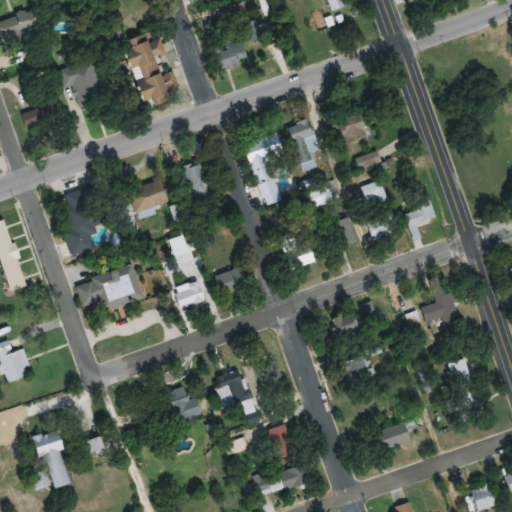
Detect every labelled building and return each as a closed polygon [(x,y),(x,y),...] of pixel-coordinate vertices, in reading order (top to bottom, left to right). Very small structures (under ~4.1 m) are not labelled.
[(350,3),(348,0),(326,0),(333,12),(350,3)] [(25,40),(22,31),(49,24),(44,7),(0,19),(0,27),(5,45),(25,40)] [(129,41),(131,61),(149,107),(156,107),(171,101),(170,89),(179,86),(174,73),(162,74),(158,62),(158,56),(166,53),(161,39),(150,43),(147,35),(129,41)] [(249,59),(238,37),(213,49),(224,71),(249,59)] [(107,97),(90,59),(65,70),(81,108),(107,97)] [(62,125),(58,105),(23,110),(27,131),(62,125)] [(367,139),(360,108),(325,116),(332,147),(343,145),(345,156),(358,153),(356,141),(367,139)] [(312,154),(320,151),(309,120),(286,127),(302,172),(317,167),(312,154)] [(264,207),(281,202),(269,162),(285,157),(278,134),(244,144),(264,207)] [(380,163),(379,154),(357,157),(358,166),(380,163)] [(181,168),(193,206),(213,199),(201,162),(181,168)] [(171,203),(163,180),(128,191),(136,214),(171,203)] [(300,185),(302,191),(315,185),(312,180),(300,185)] [(368,207),(387,202),(383,184),(363,189),(368,207)] [(334,203),(329,187),(307,193),(311,209),(334,203)] [(58,197),(75,257),(94,251),(90,235),(97,233),(95,226),(102,224),(92,188),(58,197)] [(402,217),(414,242),(422,238),(417,228),(438,218),(430,203),(402,217)] [(366,224),(375,243),(399,232),(389,212),(366,224)] [(333,225),(344,248),(359,241),(348,218),(333,225)] [(0,258),(9,292),(26,287),(8,220),(0,222),(0,258)] [(190,253),(184,235),(165,241),(172,259),(190,253)] [(286,254),(290,269),(316,263),(312,248),(286,254)] [(75,284),(85,317),(144,298),(133,265),(75,284)] [(215,276),(221,295),(248,286),(241,267),(215,276)] [(447,276),(430,280),(435,304),(422,307),(426,322),(442,318),(448,342),(462,339),(447,276)] [(179,310),(205,303),(199,281),(173,288),(179,310)] [(331,319),(337,339),(359,333),(354,313),(331,319)] [(0,362),(6,383),(31,376),(23,349),(13,352),(9,341),(0,343),(0,362)] [(369,381),(368,357),(349,358),(350,382),(369,381)] [(467,415),(484,408),(463,357),(446,364),(467,415)] [(213,379),(225,410),(252,399),(240,369),(213,379)] [(148,404),(160,433),(201,416),(189,387),(148,404)] [(412,443),(408,423),(375,431),(380,450),(412,443)] [(279,458),(297,451),(287,424),(269,431),(279,458)] [(71,486),(60,431),(39,435),(50,490),(71,486)] [(106,449),(103,438),(87,443),(91,454),(106,449)] [(245,485),(249,500),(310,484),(305,466),(268,476),(268,473),(252,477),(254,483),(245,485)] [(509,495),(511,493),(511,473),(503,477),(509,495)] [(475,511),(496,508),(491,485),(470,490),(474,511),(475,511)] [(412,511),(408,503),(395,509),(396,511),(412,511)]
